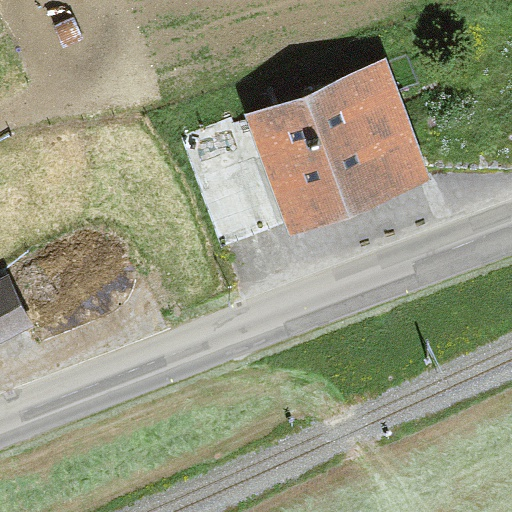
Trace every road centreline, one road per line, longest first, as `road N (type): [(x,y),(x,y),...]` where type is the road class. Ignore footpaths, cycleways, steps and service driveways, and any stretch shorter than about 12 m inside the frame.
road 1 (tertiary): [(0,424),(511,226)]
road 2 (track): [(161,360),(312,388),(385,475)]
